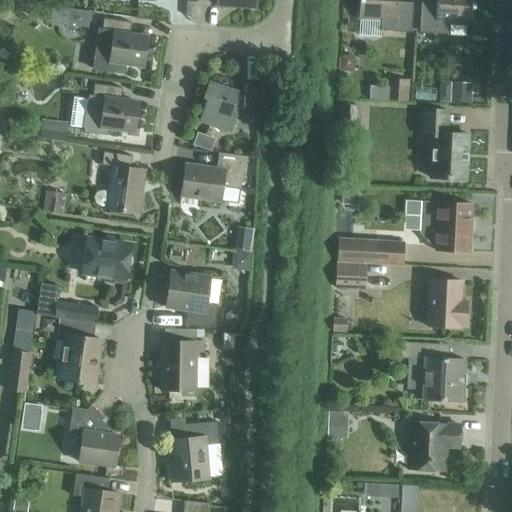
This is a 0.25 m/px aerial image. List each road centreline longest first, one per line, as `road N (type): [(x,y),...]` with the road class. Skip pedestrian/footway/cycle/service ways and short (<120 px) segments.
road 1 (residential): [(495,511),(511,185),(502,160),(510,0)]
road 2 (unknown): [(281,42),(266,300),(252,344),(249,511)]
road 3 (residential): [(285,0),(281,42),(181,43),(161,172)]
road 4 (residential): [(137,511),(132,367),(145,310)]
